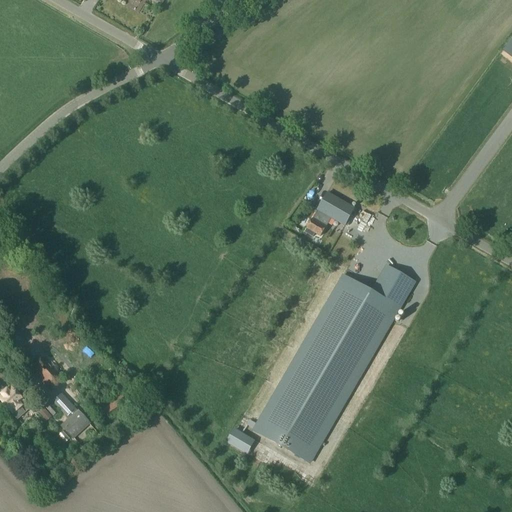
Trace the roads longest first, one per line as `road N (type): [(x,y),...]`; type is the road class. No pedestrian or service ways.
road 1 (unclassified): [(511,260),(159,59)]
road 2 (unclassified): [(0,171),(58,117),(159,59)]
